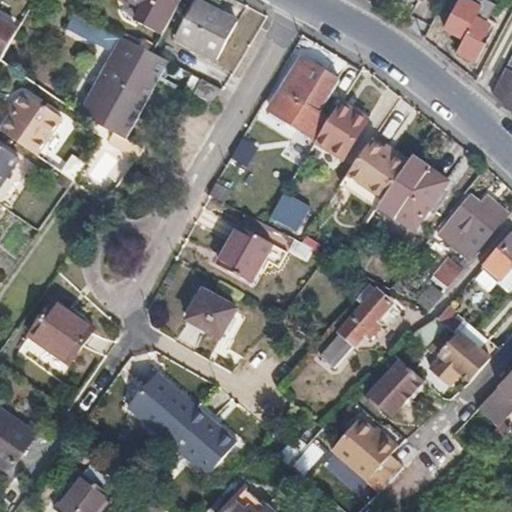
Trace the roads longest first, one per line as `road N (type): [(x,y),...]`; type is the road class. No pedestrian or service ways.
road 1 (residential): [(300,0),(129,303),(134,334),(247,390)]
road 2 (residential): [(511,154),(411,61),(305,0)]
